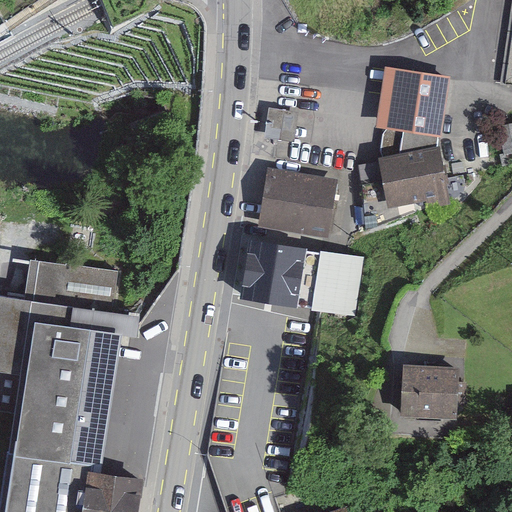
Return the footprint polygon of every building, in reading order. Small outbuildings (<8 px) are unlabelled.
[(511,19),(503,81),(511,82),(511,19)] [(460,80),(398,70),(388,132),(392,140),(388,157),(362,165),(372,219),(397,215),(399,225),(460,214),(449,150),(460,80)] [(300,110),(270,106),(266,136),(295,140),(300,110)] [(345,182),(275,168),(264,225),(334,239),(345,182)] [(367,257),(257,237),(246,298),(356,318),(367,257)] [(118,272),(31,258),(24,297),(75,305),(112,311),(118,272)] [(72,326),(75,305),(24,297),(0,293),(0,413),(15,415),(0,509),(0,511),(86,511),(58,507),(65,459),(93,463),(95,449),(73,446),(91,329),(72,326)] [(122,329),(96,325),(76,452),(102,456),(122,329)] [(486,367),(421,360),(415,414),(480,420),(486,367)] [(254,443),(225,452),(234,481),(242,478),(247,491),(267,485),(254,443)] [(92,472),(93,463),(65,459),(58,507),(86,511),(135,511),(140,480),(92,472)] [(234,481),(209,489),(216,511),(257,511),(274,506),(267,485),(247,491),(242,478),(234,481)] [(346,511),(344,503),(319,511),(346,511)]
